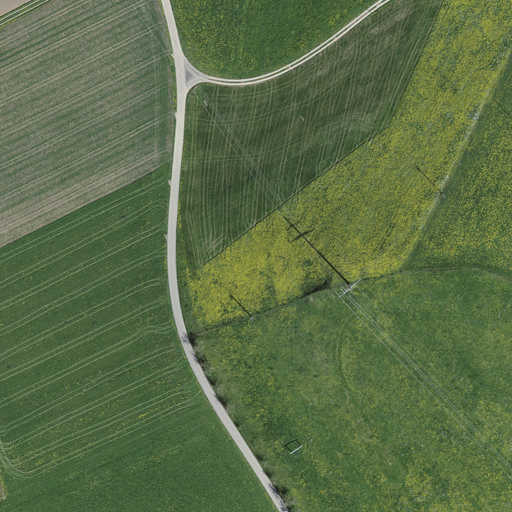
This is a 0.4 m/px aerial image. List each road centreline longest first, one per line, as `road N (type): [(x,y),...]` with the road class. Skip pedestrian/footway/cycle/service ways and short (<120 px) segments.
road 1 (residential): [(164,0),(183,76),(174,297),(189,350),(277,511)]
road 2 (track): [(390,0),(267,79),(183,76)]
